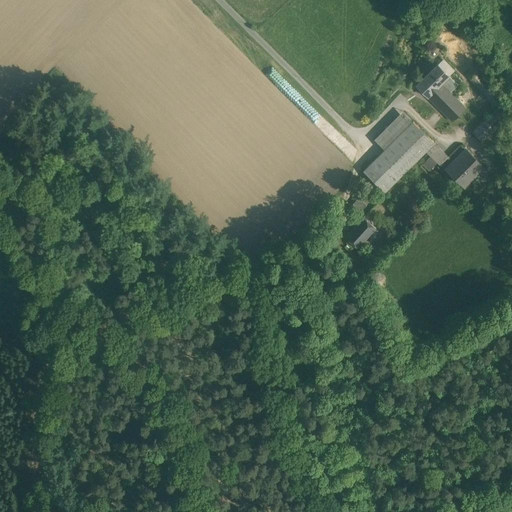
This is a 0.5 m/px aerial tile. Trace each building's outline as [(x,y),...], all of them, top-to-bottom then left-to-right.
[(438,65),(416,86),(427,97),(428,97),(442,83),(449,76),(438,65)] [(497,86),(480,68),(469,77),(486,96),(496,87),(497,86)] [(442,83),(451,92),(458,85),(449,76),(442,83)] [(451,92),(442,83),(428,97),(452,122),(466,108),(451,92)] [(496,87),(486,96),(494,106),(505,97),(496,87)] [(501,105),(473,131),(482,140),(510,114),(501,105)] [(403,112),(375,141),(384,151),(413,122),(403,112)] [(384,151),(364,172),(385,193),(426,152),(434,143),(413,122),(384,151)] [(448,157),(434,143),(426,152),(440,166),(448,157)] [(466,150),(447,170),(463,186),(483,166),(466,150)] [(428,195),(421,186),(413,194),(420,202),(428,195)] [(371,201),(362,194),(358,200),(366,207),(371,201)] [(363,218),(345,238),(358,250),(376,229),(363,218)]
